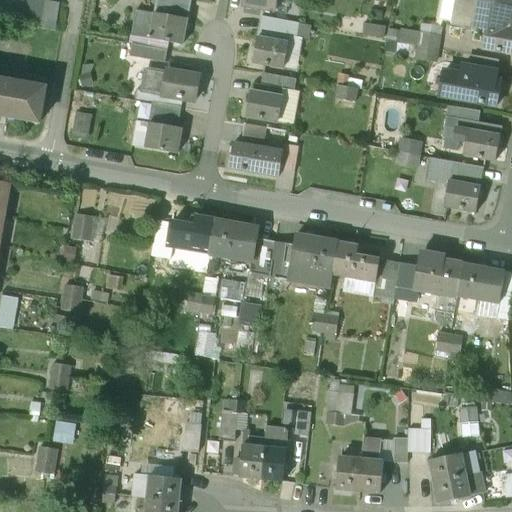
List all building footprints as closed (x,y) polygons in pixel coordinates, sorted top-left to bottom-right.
[(58,7),(12,0),(0,0),(0,21),(55,30),(58,7)] [(191,0),(188,0),(159,0),(159,5),(156,5),(154,15),(187,20),(191,0)] [(275,0),(244,0),(244,8),(273,12),(275,0)] [(510,8),(465,0),(455,0),(451,25),(485,31),(482,50),(511,55),(511,29),(506,29),(508,20),(510,8)] [(511,0),(465,0),(510,8),(511,0)] [(154,15),(137,12),(132,38),(182,47),(183,43),(181,43),(183,32),(185,32),(187,20),(154,15)] [(384,39),(389,16),(367,12),(363,36),(384,39)] [(297,38),(299,26),(261,19),(257,39),(287,45),(289,37),(297,38)] [(420,47),(437,50),(441,31),(424,27),(420,47)] [(388,41),(399,44),(401,34),(390,31),(388,41)] [(402,32),(400,43),(420,47),(422,36),(402,32)] [(287,45),(257,39),(253,64),(283,69),(287,45)] [(166,51),(131,44),(129,57),(164,64),(166,51)] [(437,50),(420,47),(418,60),(435,63),(437,50)] [(496,61),(471,56),(469,68),(494,73),(496,61)] [(172,65),(171,73),(147,69),(143,91),(136,90),(134,100),(181,108),(183,101),(194,103),(198,78),(191,76),(192,68),(172,65)] [(463,98),(469,68),(463,67),(460,75),(444,73),(440,94),(463,98)] [(494,73),(469,68),(463,102),(493,107),(498,81),(493,80),(494,73)] [(297,80),(262,73),(260,85),(295,91),(297,80)] [(46,88),(0,81),(0,115),(41,122),(46,88)] [(295,91),(260,85),(258,94),(251,93),(247,118),(292,126),(298,92),(295,91)] [(479,112),(448,108),(446,118),(477,124),(479,112)] [(73,132),(85,134),(90,114),(78,111),(73,132)] [(177,120),(158,117),(157,125),(151,124),(147,149),(176,154),(179,140),(180,140),(181,129),(176,128),(177,120)] [(477,124),(446,118),(442,138),(460,141),(465,145),(463,156),(495,162),(501,128),(477,124)] [(266,129),(246,125),(243,139),(262,142),(263,143),(266,129)] [(262,142),(243,139),(242,147),(234,146),(230,169),(278,178),(279,173),(282,154),(261,150),(262,142)] [(420,143),(401,140),(402,141),(400,153),(418,156),(420,143)] [(298,149),(283,146),(282,154),(279,173),(294,175),(298,149)] [(418,156),(400,153),(397,166),(416,169),(418,156)] [(481,179),(456,175),(458,166),(429,161),(425,182),(449,186),(445,209),(474,214),(481,179)] [(482,170),(458,166),(456,175),(481,179),(482,170)] [(0,237),(9,186),(0,184),(0,237)] [(93,219),(75,216),(71,241),(89,243),(93,219)] [(195,219),(194,228),(170,224),(166,247),(209,255),(215,222),(195,219)] [(259,230),(215,222),(209,255),(208,255),(252,263),(256,241),(257,241),(259,230)] [(339,244),(319,240),(318,249),(294,245),(294,246),(290,269),(291,269),(332,276),(339,244)] [(257,241),(256,241),(252,263),(249,275),(269,278),(275,244),(257,241)] [(294,246),(275,244),(269,278),(289,281),(291,269),(290,269),(294,246)] [(379,260),(356,256),(358,247),(339,244),(332,276),(375,283),(379,260)] [(399,264),(379,260),(375,283),(372,298),(393,301),(397,275),(399,264)] [(462,266),(444,262),(442,272),(418,268),(414,290),(456,298),(462,266)] [(507,273),(462,266),(456,298),(476,301),(474,316),(492,319),(493,313),(497,314),(498,313),(507,273)] [(511,274),(507,273),(498,313),(509,315),(511,299),(511,274)] [(410,277),(397,275),(393,301),(392,307),(404,309),(410,277)] [(220,297),(242,300),(244,282),(222,279),(220,297)] [(82,289),(64,287),(60,312),(78,315),(82,289)] [(202,296),(189,295),(186,313),(199,315),(202,296)] [(214,298),(202,296),(199,315),(211,317),(214,298)] [(325,316),(314,314),(311,333),(322,334),(325,316)] [(338,318),(325,316),(322,334),(336,336),(338,318)] [(450,336),(439,334),(436,352),(447,354),(450,336)] [(463,338),(450,336),(447,354),(460,356),(463,338)] [(69,368),(52,366),(48,391),(66,393),(69,368)] [(340,381),(334,410),(350,414),(356,385),(340,381)] [(237,402),(228,401),(227,414),(236,414),(237,402)] [(246,403),(237,402),(236,414),(245,415),(246,403)] [(477,406),(460,407),(462,434),(478,433),(477,406)] [(310,414),(297,412),(294,435),(308,436),(310,414)] [(335,414),(326,413),(325,426),(334,427),(335,414)] [(344,415),(335,414),(334,427),(343,428),(344,415)] [(200,426),(186,424),(183,452),(197,453),(200,426)] [(287,430),(265,428),(265,439),(261,481),(282,484),(287,430)] [(430,431),(408,430),(407,439),(407,453),(430,454),(430,431)] [(265,439),(249,437),(250,432),(244,431),(239,479),(261,481),(265,439)] [(407,439),(394,439),(393,443),(393,463),(407,463),(407,453),(407,439)] [(393,443),(363,441),(362,460),(362,461),(358,493),(380,495),(383,462),(393,463),(393,443)] [(57,452),(39,450),(35,474),(53,476),(57,452)] [(462,455),(430,462),(434,483),(466,476),(462,455)] [(362,460),(340,458),(336,492),(358,493),(362,461),(362,460)] [(466,476),(434,483),(438,505),(471,498),(466,476)] [(117,478),(105,477),(104,487),(116,488),(117,478)] [(180,481),(149,478),(149,482),(138,482),(137,497),(178,500),(180,481)] [(116,488),(104,487),(103,495),(115,496),(116,488)] [(115,496),(103,495),(102,504),(114,506),(115,496)] [(177,511),(178,500),(137,497),(136,511),(177,511)]
